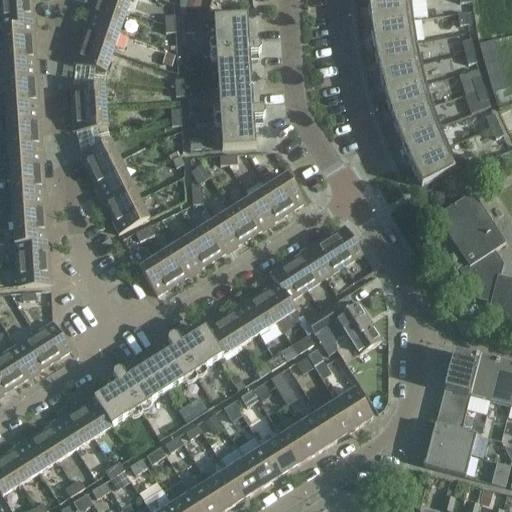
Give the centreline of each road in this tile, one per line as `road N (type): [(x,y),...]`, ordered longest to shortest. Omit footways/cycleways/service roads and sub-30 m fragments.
road 1 (residential): [(111,323),(82,274),(59,184),(52,0)]
road 2 (residential): [(111,323),(162,317),(348,199)]
road 3 (residential): [(273,511),(395,430),(420,332)]
road 4 (residential): [(340,186),(364,170),(371,153),(339,0)]
road 5 (residential): [(289,0),(295,107),(340,186)]
road 6 (residential): [(0,422),(86,372),(92,339),(111,323)]
road 7 (residential): [(348,199),(420,332)]
